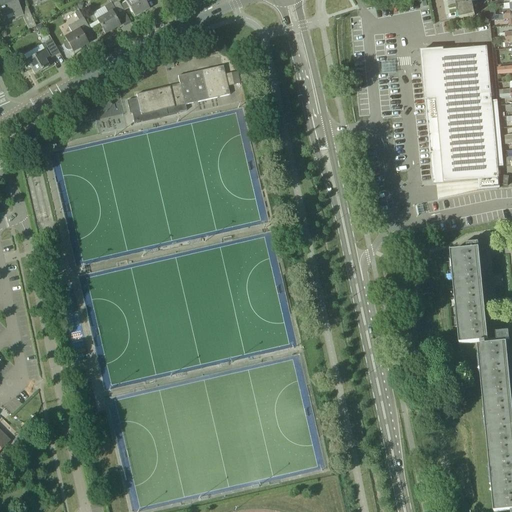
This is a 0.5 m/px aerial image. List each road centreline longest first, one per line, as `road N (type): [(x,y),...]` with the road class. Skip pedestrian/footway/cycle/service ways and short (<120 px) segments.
road 1 (primary): [(406,511),(340,208)]
road 2 (tertiary): [(9,122),(193,20)]
road 3 (primary): [(283,3),(314,139)]
road 4 (primary): [(327,133),(296,0)]
